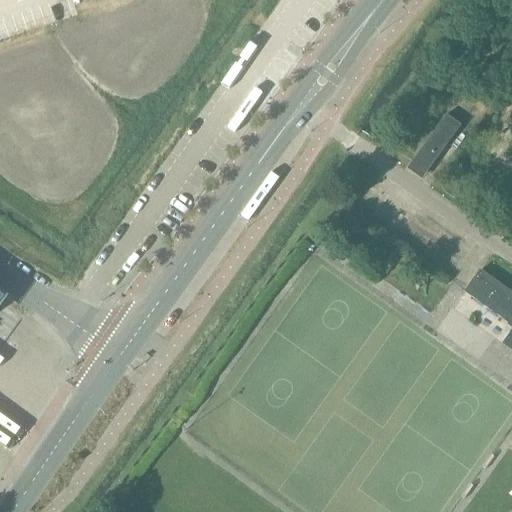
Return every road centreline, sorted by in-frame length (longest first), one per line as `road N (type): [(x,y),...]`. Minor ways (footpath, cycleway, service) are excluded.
road 1 (secondary): [(123,362),(403,0)]
road 2 (secondary): [(20,511),(123,362)]
road 3 (residential): [(123,362),(0,273)]
